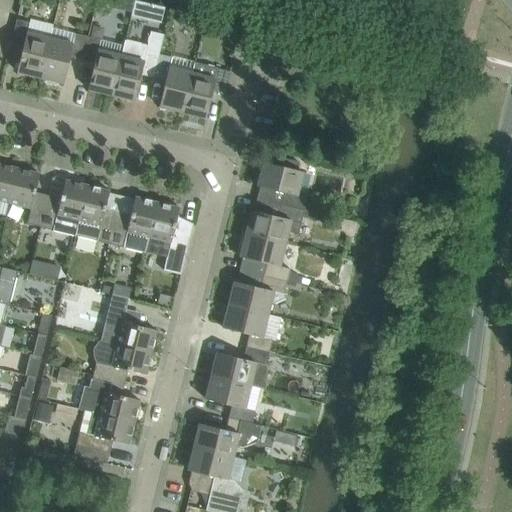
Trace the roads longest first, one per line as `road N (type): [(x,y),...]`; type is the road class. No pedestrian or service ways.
road 1 (residential): [(140,511),(220,168),(0,111)]
road 2 (tertiary): [(429,511),(489,226)]
road 3 (tertiary): [(511,97),(486,197),(489,226)]
